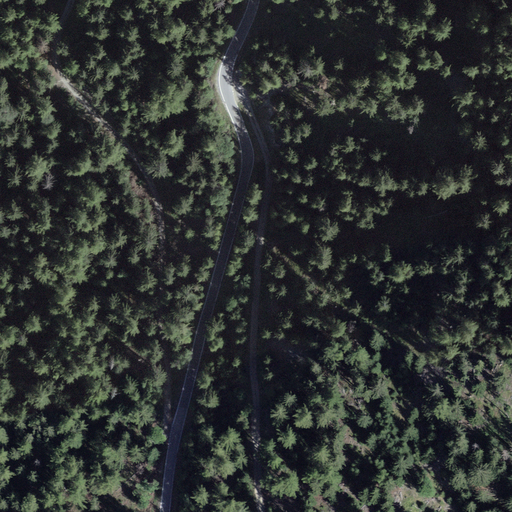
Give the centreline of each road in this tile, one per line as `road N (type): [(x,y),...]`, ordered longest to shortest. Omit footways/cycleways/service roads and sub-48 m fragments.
road 1 (tertiary): [(254,0),(225,77),(246,170),(174,437),(164,511)]
road 2 (track): [(262,511),(252,367),(269,168),(241,94),(226,83)]
road 3 (track): [(59,49),(56,61),(76,101),(121,146),(148,191),(160,242),(171,456)]
